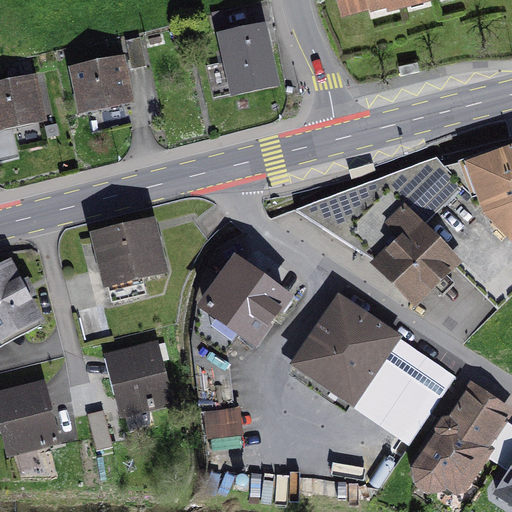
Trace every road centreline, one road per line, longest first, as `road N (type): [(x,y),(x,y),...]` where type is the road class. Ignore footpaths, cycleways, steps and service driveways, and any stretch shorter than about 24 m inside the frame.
road 1 (unclassified): [(456,349),(250,219),(226,167)]
road 2 (secondary): [(0,225),(226,167)]
road 3 (secondary): [(338,139),(511,95)]
road 4 (residential): [(338,139),(327,82),(295,0)]
